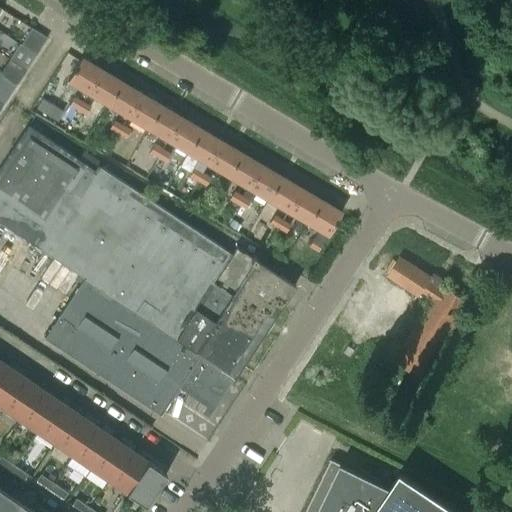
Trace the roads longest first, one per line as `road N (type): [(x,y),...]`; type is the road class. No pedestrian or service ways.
road 1 (residential): [(399,193),(68,0)]
road 2 (residential): [(207,482),(399,193)]
road 3 (residential): [(0,348),(207,482)]
road 4 (residential): [(511,257),(399,193)]
